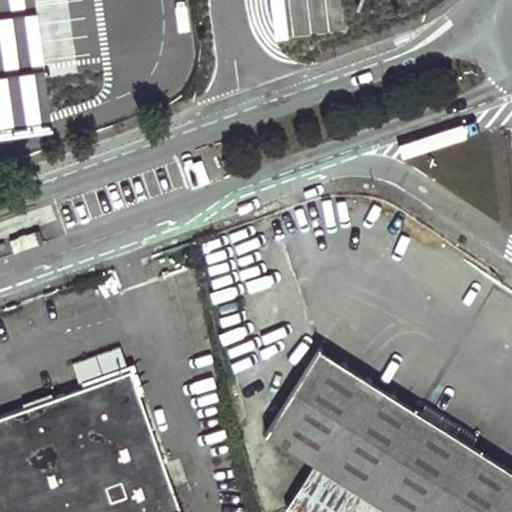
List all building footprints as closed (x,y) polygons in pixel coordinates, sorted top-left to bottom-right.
[(0,0),(0,25),(14,127),(52,121),(35,0),(0,0)] [(0,25),(0,128),(14,127),(0,25)] [(33,232),(10,240),(14,252),(37,244),(33,232)] [(419,409),(320,345),(266,429),(311,458),(283,502),(298,511),(511,511),(511,467),(471,441),(475,433),(424,401),(419,409)] [(127,368),(6,410),(42,511),(174,511),(167,491),(150,439),(127,368)] [(42,511),(6,410),(0,412),(0,511),(42,511)] [(164,435),(150,439),(167,491),(181,486),(164,435)]
